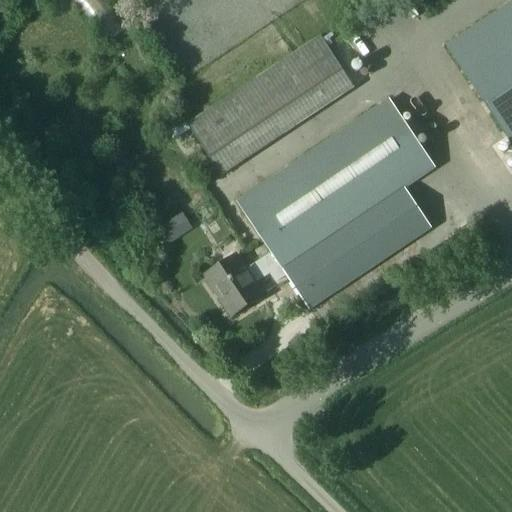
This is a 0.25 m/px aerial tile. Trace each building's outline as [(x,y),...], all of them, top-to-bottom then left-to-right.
[(98,0),(71,0),(111,41),(125,27),(98,0)] [(511,6),(449,48),(511,142),(511,6)] [(322,37),(192,124),(187,116),(165,131),(173,142),(191,130),(222,176),(355,87),(322,37)] [(236,257),(205,277),(215,293),(219,290),(220,289),(222,292),(237,314),(262,297),(254,284),(270,274),(276,283),(288,275),(312,312),(433,231),(405,188),(403,185),(432,167),(389,102),(239,204),(272,254),(245,272),(236,257)] [(188,213),(161,225),(169,243),(196,231),(188,213)]
